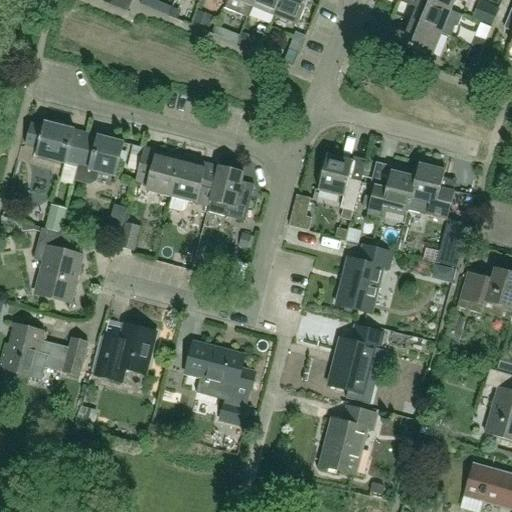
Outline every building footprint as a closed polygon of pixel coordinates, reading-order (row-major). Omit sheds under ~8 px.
[(252,7),(252,6),(254,0),(227,0),(224,10),(247,19),(251,7),(252,7)] [(254,0),(252,6),(252,7),(274,16),(281,0),(254,0)] [(281,0),(274,16),(298,26),(308,0),(281,0)] [(462,16),(423,0),(399,0),(399,1),(417,8),(412,22),(441,34),(450,37),(454,28),(458,26),(462,16)] [(423,0),(462,16),(450,11),(454,0),(423,0)] [(441,34),(412,22),(406,35),(389,28),(384,38),(431,57),(441,34)] [(362,38),(371,42),(375,32),(366,29),(362,38)] [(478,60),(482,50),(472,47),(468,56),(478,60)] [(37,157),(65,164),(62,176),(75,180),(87,132),(47,121),(45,126),(31,122),(25,146),(39,150),(37,157)] [(90,184),(97,181),(99,173),(116,178),(125,142),(87,132),(75,180),(90,184)] [(139,171),(146,147),(133,144),(127,168),(139,171)] [(146,147),(139,171),(136,182),(149,186),(148,191),(173,197),(183,157),(146,147)] [(341,208),(353,212),(361,182),(349,179),(353,161),(327,155),(318,191),(343,197),(341,208)] [(212,202),(219,173),(219,172),(220,167),(183,157),(173,197),(170,209),(182,212),(187,209),(189,202),(211,208),(212,202)] [(411,200),(430,205),(427,216),(447,221),(454,192),(441,188),(445,170),(419,164),(416,177),(411,200)] [(212,202),(229,206),(226,217),(246,222),(254,191),(242,188),(246,174),(220,167),(219,172),(219,173),(212,202)] [(411,200),(416,177),(391,171),(387,189),(375,186),(367,215),(385,219),(387,212),(406,216),(407,213),(408,214),(411,200)] [(47,230),(60,233),(63,220),(66,209),(53,206),(47,230)] [(449,220),(443,243),(462,248),(465,240),(468,225),(449,220)] [(125,223),(118,247),(135,251),(141,227),(125,223)] [(60,233),(47,230),(44,229),(36,260),(44,262),(37,289),(74,299),(86,256),(70,252),(74,237),(60,233)] [(348,231),(338,229),(336,238),(345,240),(348,231)] [(168,269),(173,247),(157,244),(152,266),(168,269)] [(383,269),(389,270),(393,254),(364,246),(360,262),(348,259),(336,306),(371,314),(383,269)] [(452,271),(436,267),(434,273),(437,279),(449,282),(452,271)] [(511,321),(511,318),(511,273),(494,268),(491,280),(468,273),(457,308),(482,315),(482,313),(511,321)] [(37,365),(80,377),(90,343),(73,338),(70,347),(44,340),(46,332),(16,324),(11,345),(7,344),(0,369),(34,378),(37,365)] [(128,369),(148,375),(159,333),(126,324),(121,341),(106,337),(96,376),(124,383),(128,369)] [(461,330),(449,326),(446,339),(458,342),(461,330)] [(375,349),(381,351),(385,334),(356,327),(352,342),(340,340),(329,386),(363,395),(375,349)] [(394,338),(389,352),(403,357),(407,342),(394,338)] [(196,342),(187,374),(200,378),(197,391),(225,399),(224,401),(219,422),(245,429),(246,429),(252,407),(248,406),(251,397),(254,385),(257,372),(243,369),(246,356),(196,342)] [(486,433),(502,437),(511,440),(511,374),(491,369),(486,385),(499,389),(486,433)] [(373,431),(377,415),(348,407),(344,423),(332,420),(320,466),(355,475),(367,430),(373,431)] [(511,472),(475,462),(465,496),(511,510),(511,472)]
